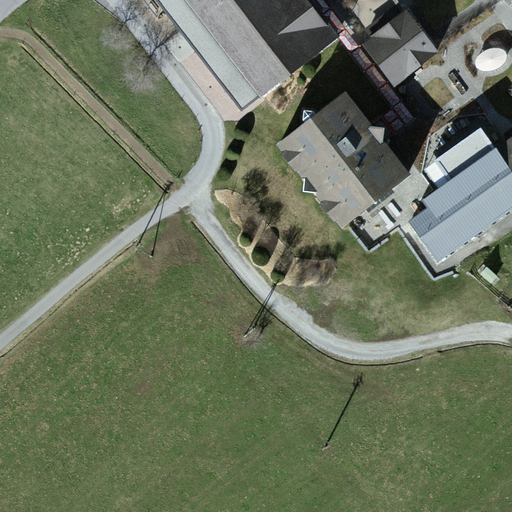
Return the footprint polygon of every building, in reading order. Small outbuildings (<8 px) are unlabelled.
[(185,0),(259,98),(332,43),(299,0),(185,0)] [(511,0),(493,0),(511,26),(511,131),(398,213),(433,261),(511,204),(511,0)] [(405,16),(363,52),(391,86),(434,49),(405,16)] [(406,172),(348,96),(284,145),(342,221),(406,172)] [(486,267),(481,273),(492,282),(497,277),(486,267)]
